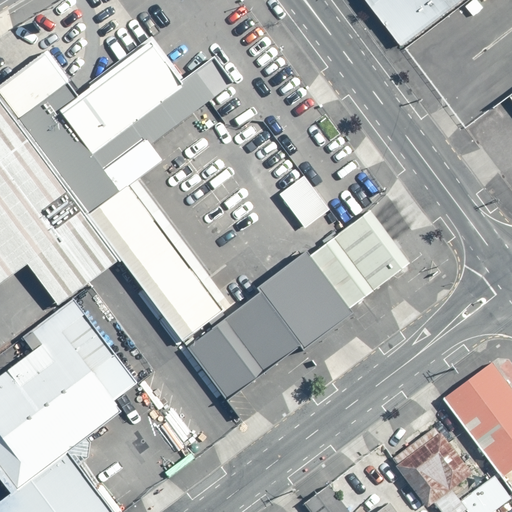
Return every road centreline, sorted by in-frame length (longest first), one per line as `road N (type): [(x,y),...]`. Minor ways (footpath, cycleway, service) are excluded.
road 1 (unclassified): [(213,511),(511,281)]
road 2 (unclassified): [(303,0),(511,278)]
